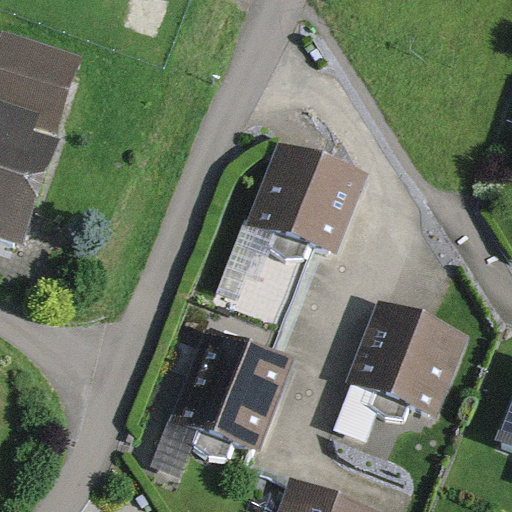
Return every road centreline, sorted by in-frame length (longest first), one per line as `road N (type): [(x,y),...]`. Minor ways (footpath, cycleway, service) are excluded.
road 1 (residential): [(129,362),(284,0)]
road 2 (residential): [(61,511),(89,473),(129,362)]
road 3 (residential): [(0,314),(69,352),(129,362)]
